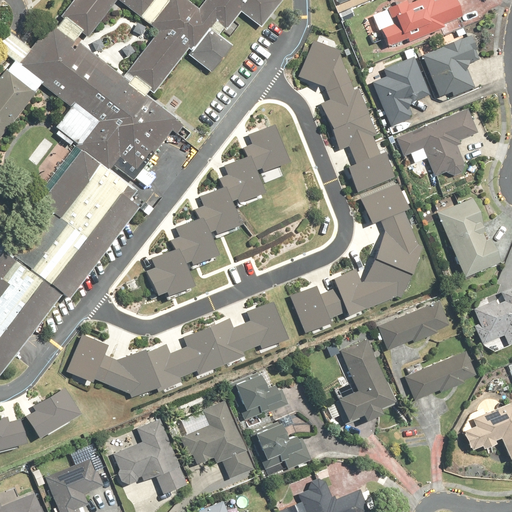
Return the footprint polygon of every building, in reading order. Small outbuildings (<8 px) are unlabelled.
[(392,27),(379,32),(386,49),(406,41),(407,44),(444,29),(443,26),(461,18),(453,0),(439,0),(433,3),(431,0),(420,0),(407,5),(406,2),(385,10),(392,27)] [(317,284),(288,296),(304,334),(333,322),(331,317),(347,311),(349,316),(404,294),(424,244),(386,152),(342,48),(314,37),(299,77),(329,87),(326,96),(328,100),(325,103),(332,126),(344,122),(345,124),(333,130),(341,151),(352,147),(358,163),(351,166),(373,223),(382,219),(386,230),(362,276),(359,269),(334,279),(337,286),(321,293),(317,284)] [(470,38),(420,57),(437,99),(441,97),(442,98),(450,95),(452,98),(474,90),(465,67),(479,61),(470,38)] [(384,79),(371,85),(388,129),(409,121),(408,118),(410,117),(408,110),(410,109),(408,105),(429,97),(413,57),(381,70),(384,79)] [(466,110),(394,139),(402,159),(421,151),(433,178),(445,174),(452,177),(460,174),(463,166),(456,148),(460,146),(458,142),(476,135),(466,110)] [(276,120),(249,130),(252,139),(243,143),(247,154),(225,162),(228,171),(219,175),(223,186),(201,194),(204,203),(194,207),(198,216),(176,223),(180,233),(170,236),(174,247),(150,256),(154,265),(144,269),(154,296),(164,292),(165,296),(193,286),(184,261),(190,259),(191,263),(219,253),(211,231),(214,230),(215,234),(243,224),(234,200),(238,198),(240,202),(267,192),(258,167),(262,166),(263,170),(291,160),(276,120)] [(47,137),(28,159),(46,174),(65,152),(47,137)] [(0,371),(63,292),(69,297),(147,197),(77,143),(33,200),(47,211),(15,252),(6,246),(5,248),(0,253),(0,371)] [(143,167),(135,178),(148,187),(156,177),(143,167)] [(472,201),(436,215),(462,281),(500,266),(489,241),(486,242),(480,226),(481,225),(472,201)] [(467,314),(478,345),(498,338),(501,347),(511,342),(511,289),(492,296),(495,305),(467,314)] [(86,333),(68,370),(87,383),(89,379),(132,400),(180,384),(177,378),(194,372),(196,377),(246,358),(244,353),(258,347),(260,353),(289,341),(274,302),(244,314),(248,325),(237,330),(232,318),(187,336),(191,347),(169,356),(165,347),(146,355),(144,350),(121,358),(106,347),(108,343),(86,333)] [(437,303),(374,327),(384,351),(410,341),(410,343),(434,333),(433,331),(446,326),(437,303)] [(368,339),(338,351),(354,392),(332,401),(342,425),(356,419),(359,426),(377,419),(374,412),(394,404),(368,339)] [(463,353),(400,378),(409,401),(434,392),(435,394),(461,384),(460,381),(472,376),(463,353)] [(254,369),(225,382),(241,416),(256,409),(255,407),(262,404),(260,401),(274,395),(266,378),(259,381),(254,369)] [(28,416),(40,437),(81,413),(66,386),(34,405),(37,410),(28,416)] [(511,403),(469,418),(471,425),(459,429),(467,453),(497,443),(503,462),(511,458),(511,403)] [(247,470),(220,404),(200,412),(205,424),(177,435),(187,458),(191,456),(194,464),(209,458),(211,465),(220,462),(227,478),(247,470)] [(0,450),(28,443),(21,418),(9,421),(8,416),(0,418),(0,450)] [(274,419),(246,432),(261,466),(277,459),(276,457),(282,454),(281,451),(294,445),(287,427),(279,431),(274,419)] [(159,422),(132,433),(137,444),(111,454),(116,469),(115,473),(115,477),(117,482),(121,484),(126,485),(131,480),(138,477),(140,482),(150,478),(157,496),(184,485),(159,422)] [(88,460),(44,480),(46,485),(41,487),(52,511),(49,511),(77,511),(76,508),(85,504),(81,495),(100,486),(88,460)] [(301,511),(365,511),(356,489),(331,500),(323,482),(318,478),(313,478),(308,480),(307,489),(294,494),(301,511)] [(0,511),(38,511),(32,495),(0,506),(0,511)] [(223,511),(220,502),(193,511),(223,511)]
